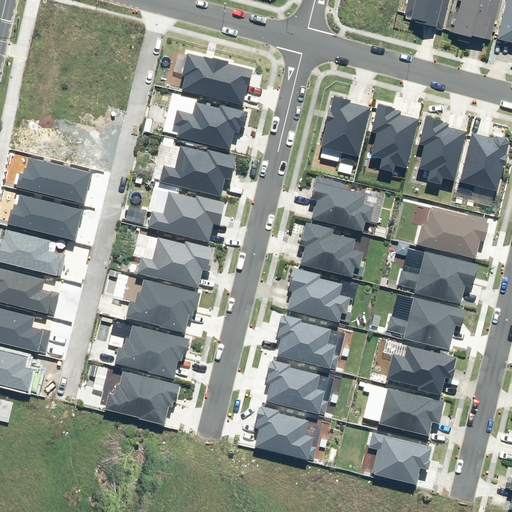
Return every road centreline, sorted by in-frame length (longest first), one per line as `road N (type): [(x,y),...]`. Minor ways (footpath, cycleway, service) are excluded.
road 1 (residential): [(212,432),(305,40)]
road 2 (residential): [(68,393),(168,3)]
road 3 (residential): [(305,40),(511,94)]
road 4 (residential): [(463,495),(511,295)]
road 5 (residential): [(168,3),(305,40)]
